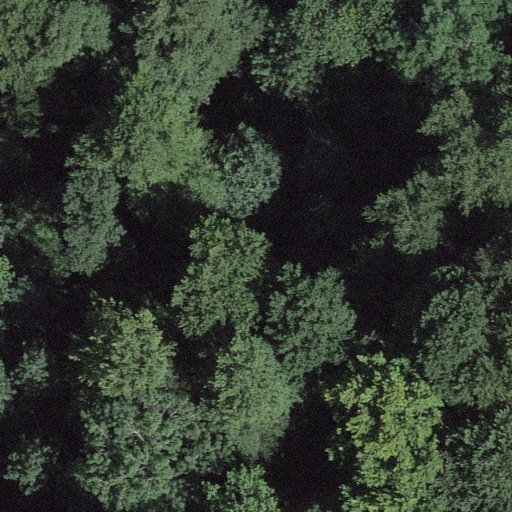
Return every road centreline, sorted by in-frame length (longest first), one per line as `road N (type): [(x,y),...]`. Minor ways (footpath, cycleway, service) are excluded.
road 1 (track): [(0,198),(321,40),(379,0)]
road 2 (track): [(325,511),(511,463)]
